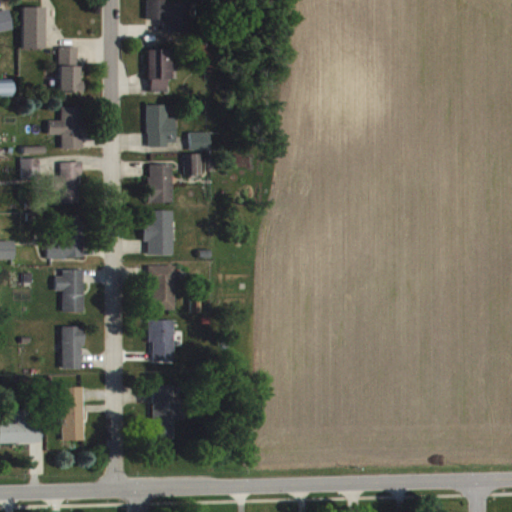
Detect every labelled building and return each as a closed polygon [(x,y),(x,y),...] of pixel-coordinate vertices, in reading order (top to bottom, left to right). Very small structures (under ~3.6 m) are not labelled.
[(147,27),(170,27),(170,42),(189,43),(190,9),(147,8),(147,27)] [(44,15),(22,15),(23,56),(45,56),(44,15)] [(9,17),(0,18),(0,39),(12,37),(9,17)] [(79,55),(59,55),(59,99),(78,100),(79,55)] [(149,99),(168,99),(167,88),(171,88),(170,57),(149,57),(149,99)] [(12,87),(0,87),(0,104),(13,104),(12,87)] [(176,126),(168,126),(168,112),(147,113),(148,154),(176,154),(176,126)] [(83,157),(83,115),(62,115),(62,128),(50,128),(49,142),(62,142),(62,156),(83,157)] [(210,140),(190,141),(191,158),(211,158),(210,140)] [(202,162),(184,162),(185,185),(203,184),(202,162)] [(22,167),(23,188),(42,187),(42,166),(22,167)] [(81,211),(80,170),(53,171),(54,201),(61,200),(61,211),(81,211)] [(148,173),(149,211),(173,210),(172,172),(148,173)] [(173,263),(173,218),(143,219),(144,249),(148,249),(149,263),(173,263)] [(84,265),(84,223),(64,224),(64,248),(48,248),(48,266),(84,265)] [(0,267),(15,267),(14,249),(0,248),(0,267)] [(175,273),(150,273),(151,318),(175,318),(175,273)] [(84,278),(63,278),(63,284),(56,285),(56,299),(63,299),(63,320),(84,320),(84,278)] [(174,328),(148,328),(149,351),(153,351),(153,371),(174,370),(174,328)] [(63,377),(84,377),(83,334),(62,335),(63,377)] [(173,394),(153,394),(154,447),(174,446),(173,427),(184,427),(184,413),(174,414),(173,394)] [(63,449),(85,448),(84,395),(62,395),(63,449)] [(0,429),(0,451),(39,451),(38,417),(15,418),(15,429),(0,429)]
